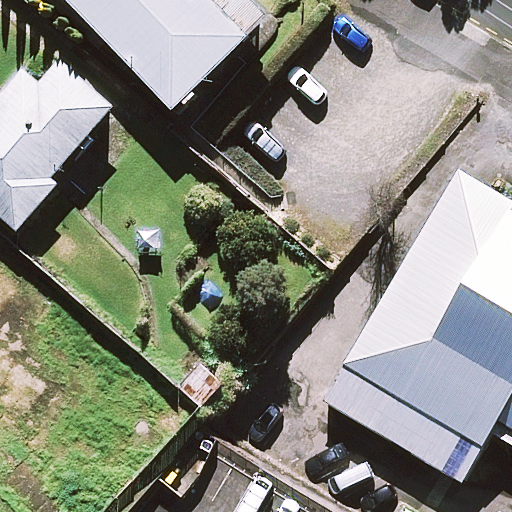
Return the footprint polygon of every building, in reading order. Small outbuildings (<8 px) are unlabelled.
[(72,0),(179,111),(274,19),(255,0),(72,0)] [(116,110),(64,64),(44,87),(27,72),(0,103),(0,211),(22,231),(62,186),(55,180),(116,110)] [(511,153),(472,128),(338,347),(486,437),(511,395),(511,153)] [(25,289),(0,267),(0,452),(16,466),(76,396),(24,351),(35,338),(5,312),(25,289)] [(202,412),(180,391),(151,421),(173,443),(202,412)]
